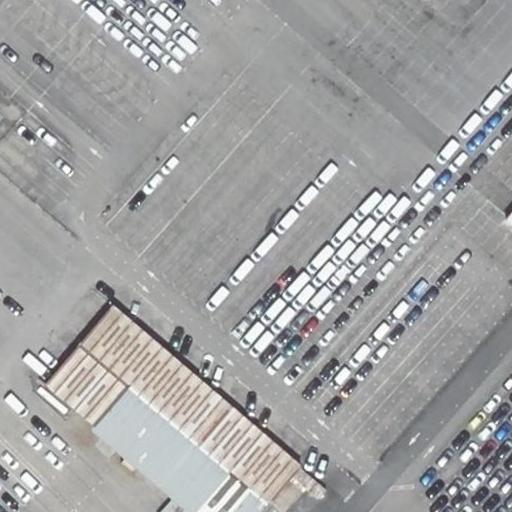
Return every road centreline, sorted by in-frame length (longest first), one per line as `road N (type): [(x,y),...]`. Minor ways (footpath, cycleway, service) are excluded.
road 1 (unknown): [(387,98),(190,318)]
road 2 (unknown): [(489,188),(289,405)]
road 3 (unknown): [(436,142),(240,362)]
road 4 (unknown): [(138,271),(335,53)]
road 5 (unknown): [(511,258),(341,450)]
road 6 (unknown): [(37,177),(15,210),(76,268),(80,290),(7,369)]
road 7 (unknown): [(37,177),(194,0)]
road 8 (unknown): [(7,369),(149,511)]
road 9 (unknown): [(476,0),(387,98)]
